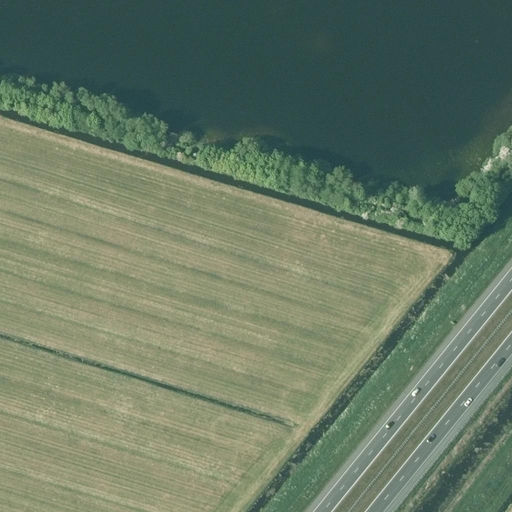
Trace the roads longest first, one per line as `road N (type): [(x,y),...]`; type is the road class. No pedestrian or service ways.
road 1 (motorway): [(511,275),(318,511)]
road 2 (motorway): [(370,511),(511,338)]
